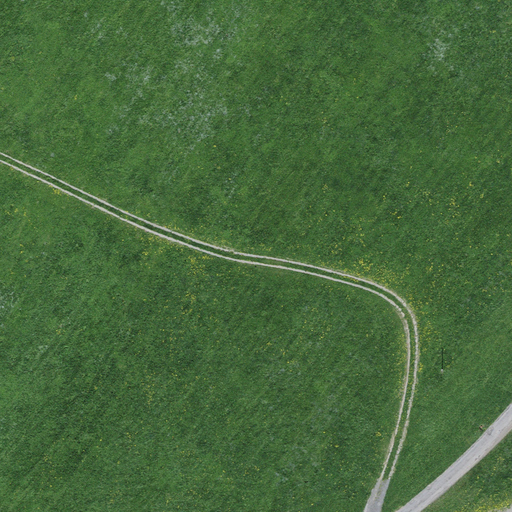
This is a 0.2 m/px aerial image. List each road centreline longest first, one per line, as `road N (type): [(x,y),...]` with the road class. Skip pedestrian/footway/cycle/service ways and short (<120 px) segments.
road 1 (track): [(379,511),(412,416),(421,349),(413,315),(395,298),(179,242),(0,159)]
road 2 (unclassified): [(407,511),(511,413)]
